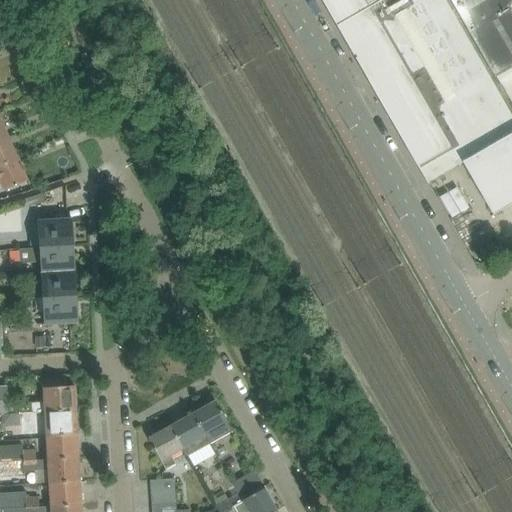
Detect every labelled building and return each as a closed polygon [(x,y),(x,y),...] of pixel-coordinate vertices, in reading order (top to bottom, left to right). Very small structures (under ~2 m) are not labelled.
[(322,0),(337,26),(383,0),(322,0)] [(454,168),(463,163),(493,216),(511,204),(511,117),(444,0),(383,0),(337,26),(356,61),(428,185),(430,184),(429,183),(443,174),(439,167),(450,161),(454,168)] [(505,0),(449,0),(484,61),(494,78),(511,67),(511,10),(509,7),(505,0)] [(0,141),(8,138),(0,119),(0,141)] [(0,166),(18,159),(8,138),(0,141),(0,166)] [(0,182),(2,182),(6,191),(9,189),(28,181),(18,159),(0,166),(0,182)] [(439,167),(443,174),(454,168),(450,161),(439,167)] [(42,194),(30,198),(33,206),(45,202),(42,194)] [(72,220),(52,221),(38,222),(40,248),(74,246),(72,220)] [(74,246),(40,248),(30,248),(30,263),(40,262),(41,273),(75,271),(74,246)] [(77,297),(75,271),(41,273),(43,299),(77,297)] [(35,313),(43,312),(44,324),(79,322),(77,297),(43,299),(35,299),(35,313)] [(45,337),(35,337),(36,349),(45,348),(45,337)] [(34,412),(20,413),(20,414),(76,411),(75,387),(71,387),(66,387),(66,379),(52,380),(44,381),(37,381),(44,388),(45,402),(33,403),(34,412)] [(7,386),(0,386),(0,415),(9,415),(7,386)] [(193,413),(210,444),(232,432),(215,401),(193,413)] [(76,411),(20,414),(21,425),(34,424),(35,436),(48,435),(48,436),(78,434),(76,411)] [(193,413),(171,426),(188,457),(210,444),(193,413)] [(183,449),(188,457),(171,426),(148,439),(166,470),(176,464),(171,455),(183,449)] [(49,460),(79,458),(78,434),(48,436),(49,460)] [(0,462),(23,461),(37,460),(37,450),(25,451),(24,444),(23,444),(0,445),(0,462)] [(26,472),(50,470),(51,483),(80,481),(79,458),(49,460),(37,460),(23,461),(0,462),(0,478),(26,477),(26,472)] [(232,484),(237,494),(242,502),(265,489),(255,471),(232,484)] [(151,481),(152,492),(175,491),(175,479),(151,481)] [(80,481),(51,483),(52,507),(82,505),(80,481)] [(277,511),(278,511),(265,489),(242,502),(234,506),(236,511),(277,511)] [(175,491),(152,492),(153,505),(176,503),(175,491)] [(0,493),(0,507),(0,510),(40,508),(39,497),(26,498),(26,492),(0,493)] [(242,502),(237,494),(216,506),(218,511),(223,511),(234,506),(242,502)] [(176,511),(177,511),(176,503),(153,505),(153,511),(176,511)]
